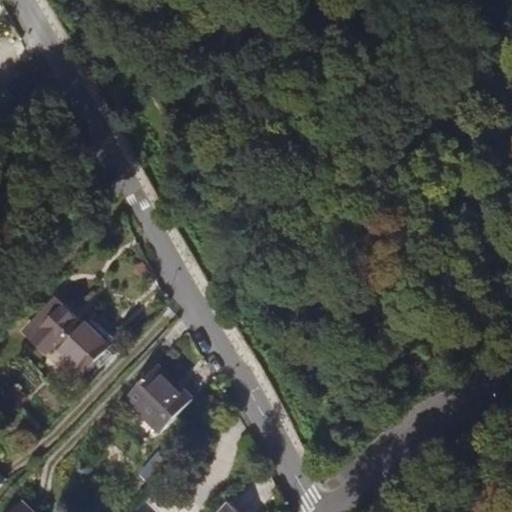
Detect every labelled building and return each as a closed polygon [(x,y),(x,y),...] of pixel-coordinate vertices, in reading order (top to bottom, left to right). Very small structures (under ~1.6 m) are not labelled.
[(49,355),(58,346),(86,372),(113,344),(84,318),(81,321),(59,300),(41,317),(49,325),(34,340),(49,355)] [(34,340),(49,325),(41,317),(26,333),(34,340)] [(160,366),(157,370),(179,390),(182,387),(160,366)] [(179,390),(157,370),(128,399),(163,432),(195,399),(182,387),(179,390)] [(34,511),(25,503),(15,511),(34,511)] [(239,511),(229,503),(220,511),(239,511)]
